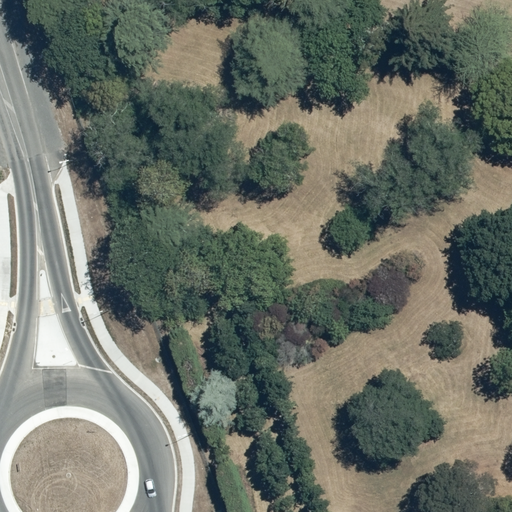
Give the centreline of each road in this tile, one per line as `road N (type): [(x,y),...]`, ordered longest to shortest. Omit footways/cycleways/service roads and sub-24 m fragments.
road 1 (tertiary): [(0,412),(14,380),(38,233)]
road 2 (tertiary): [(38,233),(73,327),(109,393)]
road 3 (tertiary): [(38,233),(0,77)]
road 4 (tertiary): [(109,393),(136,414),(153,443),(153,502)]
road 5 (tertiary): [(0,418),(44,387),(77,384),(109,393)]
